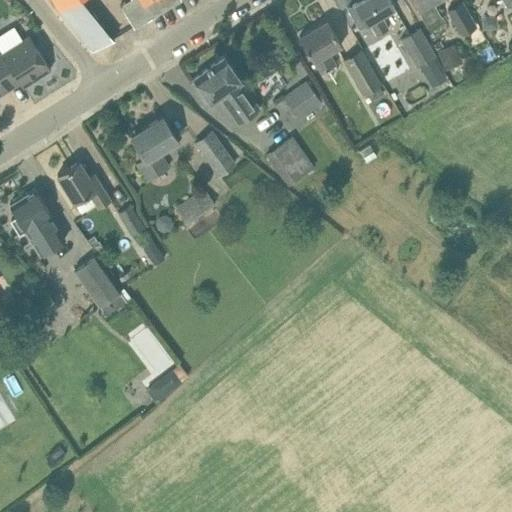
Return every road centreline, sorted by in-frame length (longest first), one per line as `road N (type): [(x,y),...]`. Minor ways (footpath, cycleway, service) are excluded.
road 1 (unclassified): [(106,89),(250,0)]
road 2 (unclassified): [(0,153),(106,89)]
